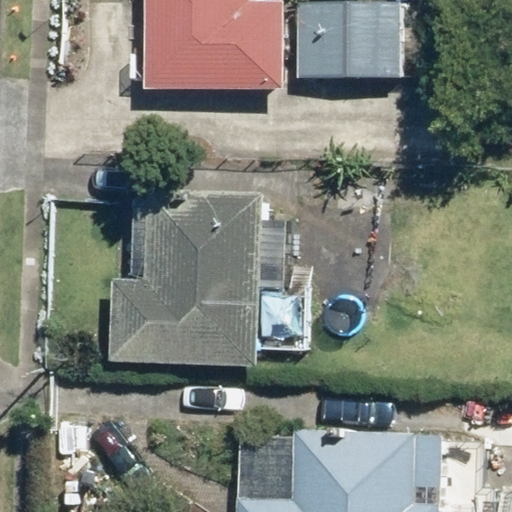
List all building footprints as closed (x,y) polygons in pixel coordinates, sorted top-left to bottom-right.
[(176,0),(177,1),(168,1),(166,81),(298,85),(300,5),(266,4),(265,0),(176,0)] [(415,73),(414,9),(329,11),(330,74),(415,73)] [(496,185),(426,182),(420,295),(490,298),(496,185)] [(158,191),(148,349),(270,356),(279,198),(158,191)] [(459,511),(460,499),(429,498),(432,438),(316,434),(314,495),(259,493),(258,511),(459,511)]
